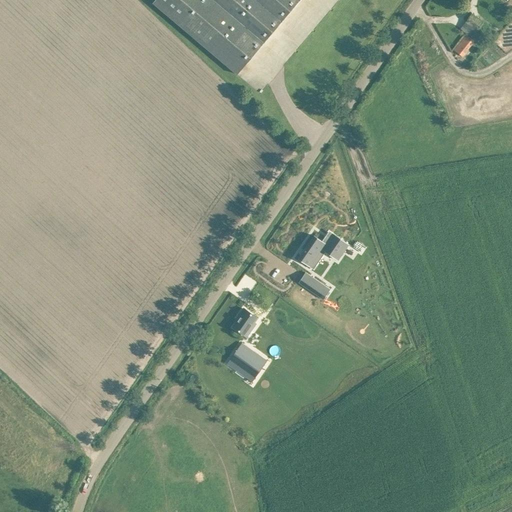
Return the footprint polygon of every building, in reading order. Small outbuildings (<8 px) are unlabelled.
[(155,0),(153,3),(237,74),(264,43),(300,0),(155,0)] [(454,50),(463,57),(476,41),(470,37),(475,30),(477,31),(483,22),(471,14),(465,22),(465,23),(461,29),(468,34),(467,35),(467,34),(454,50)] [(314,236),(298,259),(309,266),(321,249),(325,252),(333,257),(337,252),(341,255),(349,244),(333,233),(326,244),(322,241),(314,236)] [(305,272),(299,282),(323,299),(330,289),(305,272)] [(329,316),(333,309),(320,300),(315,307),(329,316)] [(233,326),(233,327),(246,336),(256,323),(255,322),(257,318),(244,309),(239,316),(241,317),(234,327),(233,326)] [(267,361),(250,349),(241,342),(226,363),(252,382),(267,361)]
